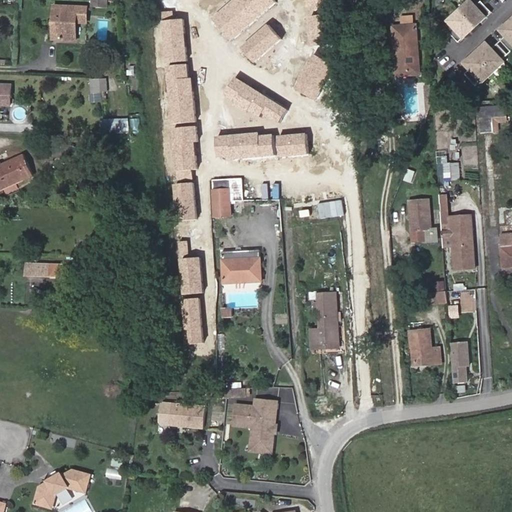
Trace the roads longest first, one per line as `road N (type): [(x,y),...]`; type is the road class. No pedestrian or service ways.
road 1 (unknown): [(176,0),(193,24),(293,100),(346,154),(367,420)]
road 2 (residential): [(327,493),(330,455),(360,422),(511,398)]
road 3 (unknown): [(330,455),(290,413),(280,292)]
